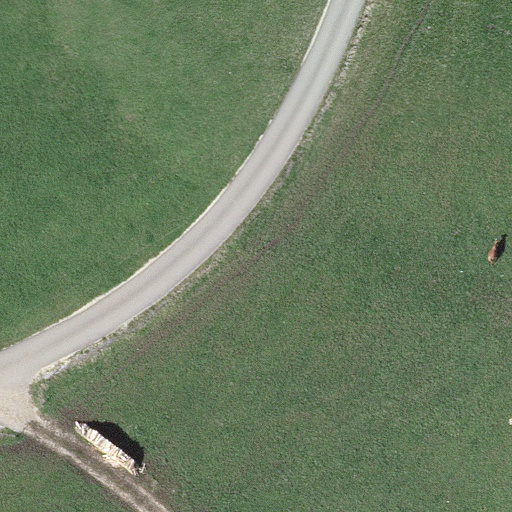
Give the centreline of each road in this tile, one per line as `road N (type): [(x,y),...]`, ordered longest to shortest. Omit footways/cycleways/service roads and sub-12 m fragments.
road 1 (unclassified): [(0,371),(132,303),(244,206),(287,140),(348,0)]
road 2 (track): [(0,388),(163,511)]
